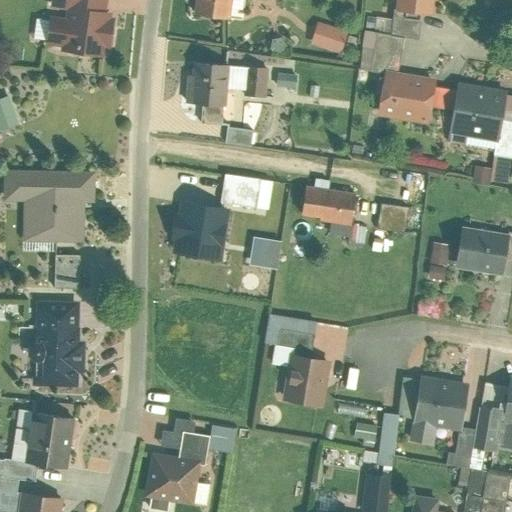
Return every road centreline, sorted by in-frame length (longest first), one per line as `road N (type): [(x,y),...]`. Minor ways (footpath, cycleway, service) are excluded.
road 1 (residential): [(160,0),(142,101),(131,436),(109,511)]
road 2 (residential): [(386,321),(511,338)]
